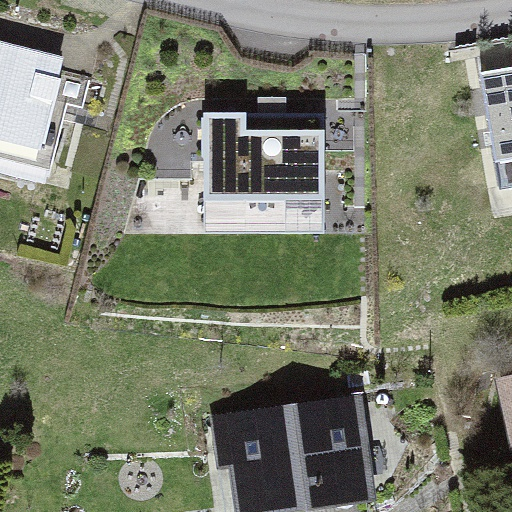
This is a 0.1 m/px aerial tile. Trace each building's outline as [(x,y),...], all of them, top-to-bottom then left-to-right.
[(0,182),(45,194),(68,106),(83,110),(89,83),(60,75),(64,58),(0,41),(0,182)] [(511,68),(480,74),(501,189),(511,187),(511,68)] [(325,111),(204,113),(205,236),(326,235),(325,111)] [(511,388),(489,394),(511,480),(511,388)] [(361,511),(347,406),(201,426),(213,511),(361,511)]
